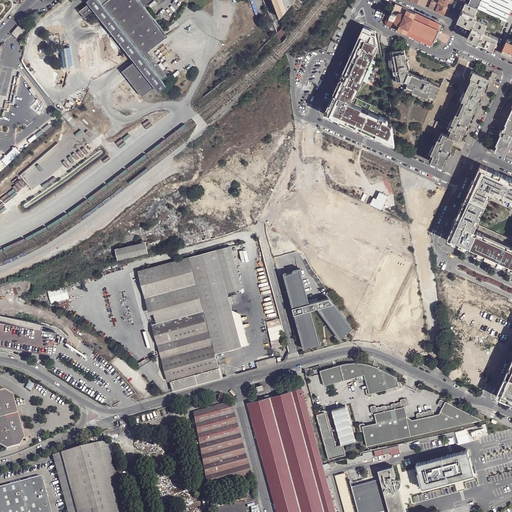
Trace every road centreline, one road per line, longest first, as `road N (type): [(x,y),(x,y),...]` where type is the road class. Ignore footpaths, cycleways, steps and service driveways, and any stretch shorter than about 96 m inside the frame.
road 1 (residential): [(296,363),(263,236),(309,118)]
road 2 (residential): [(459,182),(309,118)]
road 3 (unknown): [(368,351),(359,315),(309,254),(303,215)]
road 4 (unknown): [(96,88),(192,14),(219,26)]
road 5 (unclassified): [(269,511),(233,381)]
road 6 (residential): [(267,0),(290,58),(295,110),(309,118)]
